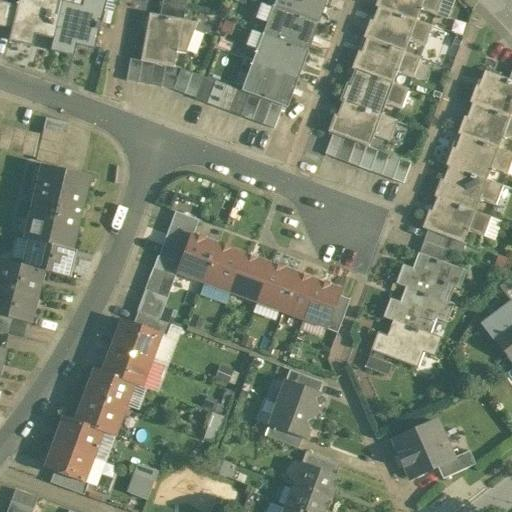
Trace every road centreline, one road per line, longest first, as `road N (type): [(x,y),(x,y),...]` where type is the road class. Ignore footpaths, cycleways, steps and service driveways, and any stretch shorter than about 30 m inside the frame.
road 1 (residential): [(0,449),(71,351),(100,295),(156,137)]
road 2 (residential): [(156,137),(300,191),(344,226)]
road 3 (residential): [(156,137),(0,78)]
